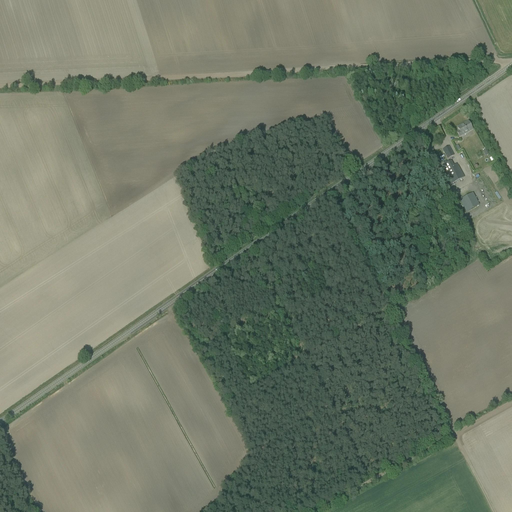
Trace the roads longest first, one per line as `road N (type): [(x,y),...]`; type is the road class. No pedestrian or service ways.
road 1 (tertiary): [(0,422),(511,65)]
road 2 (track): [(511,62),(0,87)]
road 3 (track): [(453,435),(312,511)]
